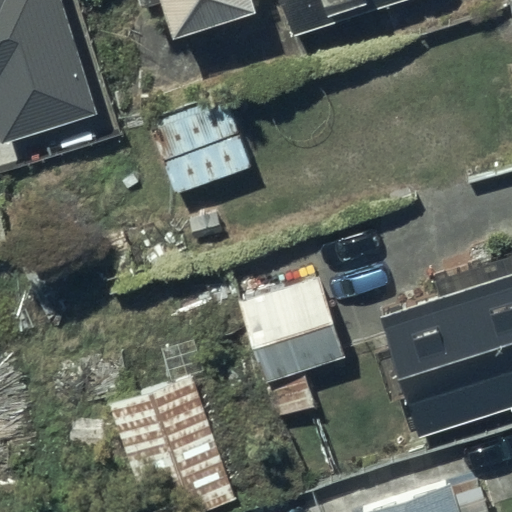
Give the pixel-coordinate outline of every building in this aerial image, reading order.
[(0,0),(0,128),(1,132),(96,101),(65,0),(0,0)] [(150,0),(158,23),(228,0),(273,0),(287,26),(365,0),(150,0)] [(511,246),(427,272),(433,290),(370,310),(407,430),(511,397),(511,246)] [(342,347),(314,266),(233,295),(274,412),(310,400),(297,363),(342,347)] [(185,361),(99,391),(140,511),(168,511),(230,490),(185,361)] [(453,511),(442,474),(320,511),(453,511)]
